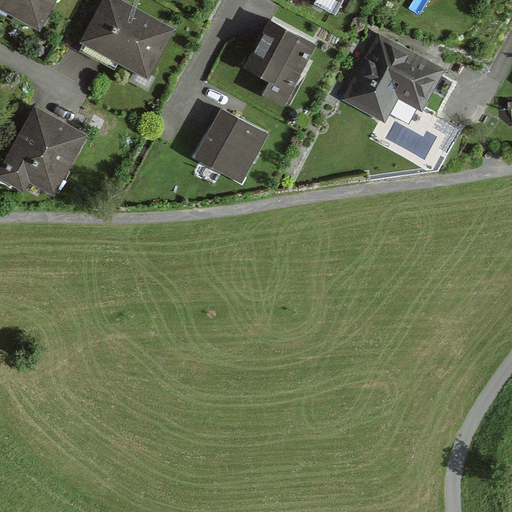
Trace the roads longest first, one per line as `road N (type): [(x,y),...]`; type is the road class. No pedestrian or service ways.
road 1 (track): [(0,218),(126,220),(259,209),(511,168)]
road 2 (track): [(511,364),(486,397),(454,473),(456,511)]
road 3 (residential): [(237,0),(175,113)]
